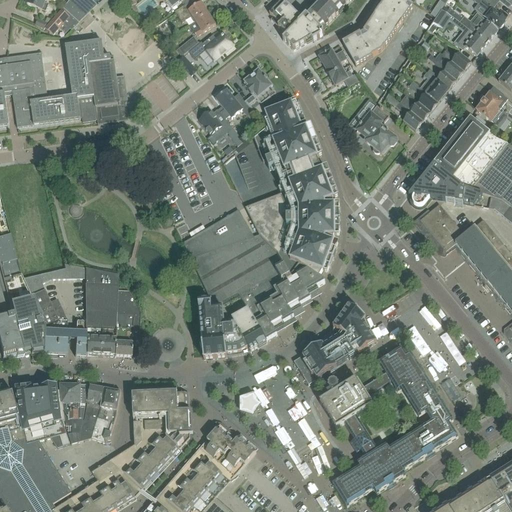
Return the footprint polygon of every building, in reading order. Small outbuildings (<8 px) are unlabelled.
[(45,4),(46,0),(28,0),(27,5),(42,11),(46,12),(49,5),(45,4)] [(71,0),(63,9),(80,24),(88,16),(98,6),(91,0),(71,0)] [(136,5),(132,0),(124,0),(130,10),(136,5)] [(164,0),(172,10),(181,3),(185,8),(186,7),(193,2),(192,0),(164,0)] [(286,5),(285,4),(283,2),(270,15),(281,26),(278,28),(288,37),(283,42),(294,52),(313,42),(314,43),(322,39),(324,35),(319,29),(323,25),(326,28),(329,24),(329,25),(336,17),(339,14),(336,11),(340,7),(343,10),(346,6),(346,7),(352,0),(327,0),(309,20),(306,18),(303,21),(294,13),(295,13),(286,5)] [(373,58),(382,52),(385,49),(396,33),(403,24),(402,24),(413,8),(401,0),(386,0),(381,9),(380,8),(374,18),(364,34),(368,37),(363,40),(360,35),(343,45),(356,68),(373,58)] [(478,5),(474,10),(482,16),(484,18),(499,31),(500,29),(502,29),(504,27),(503,26),(504,24),(506,21),(493,10),(486,4),(481,0),(480,0),(476,0),(474,3),(477,5),(478,5)] [(511,0),(488,0),(486,4),(493,10),(499,2),(507,8),(510,5),(511,7),(511,0)] [(186,21),(190,27),(209,15),(202,4),(193,9),(189,12),(186,7),(185,8),(176,14),(182,24),(186,21)] [(49,25),(44,30),(45,30),(46,29),(54,36),(59,30),(61,30),(64,27),(65,26),(70,31),(75,25),(69,19),(70,18),(62,11),(54,21),(49,25)] [(488,45),(475,35),(461,23),(460,24),(442,12),(442,11),(436,19),(436,20),(433,24),(442,30),(441,31),(444,33),(450,23),(463,34),(454,45),(463,52),(466,49),(477,58),(488,45)] [(209,15),(190,27),(197,37),(203,34),(216,26),(209,15)] [(461,23),(475,35),(488,45),(499,32),(477,15),(470,23),(464,18),(461,23)] [(79,24),(74,30),(79,35),(85,30),(93,21),(88,16),(80,24),(79,24)] [(35,26),(44,30),(49,25),(38,20),(35,26)] [(202,44),(189,54),(195,61),(196,61),(196,60),(205,52),(213,62),(215,61),(215,62),(233,47),(223,36),(217,41),(214,44),(211,40),(213,37),(203,45),(202,44)] [(160,37),(157,41),(161,45),(165,42),(160,37)] [(195,39),(180,50),(184,56),(199,44),(195,39)] [(96,121),(97,121),(93,91),(90,66),(101,65),(100,60),(105,59),(103,43),(66,48),(73,98),(48,102),(42,55),(0,60),(0,128),(10,128),(6,98),(13,97),(18,129),(81,121),(81,120),(82,119),(83,124),(96,123),(96,121)] [(425,43),(418,51),(424,56),(431,47),(425,43)] [(332,51),(319,59),(320,60),(320,61),(321,63),(322,64),(325,69),(346,57),(343,52),(335,56),(332,51)] [(472,65),(459,54),(455,60),(445,52),(442,56),(447,60),(446,60),(464,74),(472,65)] [(444,73),(457,83),(464,74),(446,60),(447,60),(442,56),(440,55),(435,60),(431,56),(428,60),(444,73)] [(346,57),(325,69),(324,69),(329,78),(343,70),(340,65),(348,61),(346,57)] [(93,91),(97,121),(98,126),(129,122),(126,105),(128,104),(125,78),(118,79),(116,63),(114,63),(114,58),(105,59),(100,60),(101,65),(90,66),(93,91)] [(197,72),(183,58),(178,62),(192,77),(197,72)] [(343,70),(329,78),(334,86),(335,85),(336,87),(344,82),(348,89),(359,83),(355,76),(353,77),(350,72),(345,75),(343,70)] [(444,73),(439,79),(429,71),(427,74),(436,81),(449,93),(457,83),(444,73)] [(511,92),(511,74),(508,71),(507,73),(499,83),(511,93),(511,92)] [(266,79),(265,80),(258,72),(254,75),(253,74),(248,78),(249,79),(245,83),(243,85),(246,89),(248,91),(249,91),(251,93),(250,94),(252,96),(254,98),(252,100),(250,98),(245,103),(264,127),(269,123),(266,115),(268,114),(261,106),(270,99),(265,92),(272,86),(266,79)] [(180,77),(184,82),(188,78),(185,74),(180,77)] [(449,93),(436,81),(427,74),(426,74),(423,77),(433,85),(425,94),(424,95),(438,106),(449,93)] [(422,99),(418,104),(418,105),(431,115),(438,106),(424,95),(425,94),(412,84),(409,88),(422,99)] [(225,86),(211,95),(215,100),(228,91),(225,86)] [(481,105),(476,112),(492,124),(499,130),(507,120),(508,120),(511,123),(511,105),(493,91),(490,96),(489,95),(484,102),(481,105)] [(227,92),(216,101),(223,109),(224,111),(223,112),(220,114),(226,121),(230,118),(232,120),(242,112),(247,118),(251,114),(252,113),(252,114),(253,113),(245,103),(238,96),(234,100),(227,92)] [(381,155),(389,147),(391,148),(393,148),(397,144),(396,141),(388,134),(389,133),(388,132),(387,133),(381,129),(389,119),(383,113),(383,112),(382,111),(381,112),(380,111),(378,109),(380,107),(378,105),(377,106),(375,104),(371,99),(368,94),(367,94),(361,99),(359,97),(358,97),(356,96),(354,96),(352,97),(338,105),(337,105),(348,124),(350,126),(357,132),(368,141),(366,143),(373,149),(373,150),(373,151),(373,152),(373,153),(374,153),(374,154),(375,155),(376,155),(377,156),(378,156),(379,155),(380,155),(381,155)] [(405,98),(399,105),(423,124),(431,115),(418,105),(418,104),(409,96),(406,100),(405,98)] [(277,256),(283,266),(291,279),(300,266),(307,271),(325,284),(326,284),(320,279),(323,273),(328,275),(330,269),(331,270),(331,269),(330,268),(332,261),(334,261),(333,260),(335,253),(337,253),(336,252),(338,246),(333,245),(334,238),(340,238),(340,232),(341,232),(341,231),(339,231),(339,223),(341,223),(341,222),(339,222),(339,214),(341,214),(339,214),(339,207),(334,207),(333,201),(338,199),(336,193),(337,193),(336,192),(335,193),(332,185),(334,185),(333,184),(332,185),(329,177),(330,176),(329,176),(327,171),(322,172),(317,159),(322,158),(320,152),(321,151),(320,151),(319,151),(316,144),(318,143),(317,143),(316,143),(313,136),(314,135),(314,134),(313,135),(311,129),(307,131),(305,126),(306,125),(304,125),(301,118),(303,117),(301,117),(298,110),(300,109),(300,108),(298,109),(296,103),(268,114),(266,115),(269,123),(271,129),(265,131),(254,140),(263,164),(266,163),(269,171),(280,167),(282,174),(285,172),(290,184),(287,185),(289,193),(246,210),(259,237),(277,256)] [(396,108),(408,118),(403,123),(416,133),(423,124),(399,105),(396,108)] [(199,121),(202,126),(204,128),(204,129),(205,129),(206,131),(206,132),(207,131),(210,135),(210,136),(211,137),(210,138),(210,139),(209,140),(208,140),(207,140),(208,141),(209,140),(213,146),(216,143),(227,135),(229,137),(238,148),(244,143),(226,121),(220,114),(218,111),(213,115),(212,114),(210,112),(211,113),(200,122),(199,121)] [(476,124),(477,124),(470,119),(464,127),(465,127),(466,126),(467,128),(466,129),(465,135),(461,140),(457,145),(452,149),(449,150),(438,165),(436,163),(434,166),(458,185),(495,139),(489,134),(482,129),(476,124)] [(495,139),(458,185),(463,190),(491,198),(501,202),(511,209),(503,218),(511,225),(511,148),(498,142),(495,139)] [(481,200),(482,196),(463,190),(458,185),(434,166),(431,170),(430,171),(430,172),(429,173),(414,199),(413,202),(414,205),(416,208),(419,209),(423,208),(425,206),(430,200),(453,203),(474,207),(481,200)] [(491,198),(488,210),(490,210),(494,211),(496,213),(503,218),(511,209),(501,202),(491,198)] [(511,332),(511,257),(483,222),(465,238),(440,207),(421,222),(447,254),(458,244),(464,251),(462,253),(511,313),(511,329),(510,331),(511,332)] [(276,271),(283,266),(277,256),(259,237),(250,240),(249,237),(252,235),(245,223),(244,221),(239,212),(222,222),(220,220),(214,223),(216,226),(184,245),(188,254),(191,260),(212,303),(214,305),(241,299),(280,278),(276,271)] [(11,236),(0,238),(0,268),(7,295),(16,329),(25,327),(27,335),(18,337),(21,349),(22,352),(29,350),(31,358),(43,356),(45,328),(43,325),(23,280),(22,276),(11,236)] [(52,281),(69,281),(88,280),(88,270),(64,266),(66,270),(46,275),(23,280),(43,325),(45,328),(44,356),(66,357),(67,342),(76,343),(76,333),(67,333),(68,322),(58,300),(51,304),(42,286),(49,282),(52,281)] [(301,315),(299,311),(303,308),(302,306),(311,301),(310,298),(317,293),(316,291),(319,290),(318,288),(325,284),(307,271),(300,266),(291,279),(283,266),(276,271),(280,278),(241,299),(266,343),(268,342),(276,337),(277,337),(276,334),(285,329),(286,328),(285,327),(285,328),(283,326),(301,315)] [(0,350),(2,359),(2,362),(4,361),(3,360),(21,355),(21,356),(22,355),(22,358),(23,357),(23,355),(22,352),(21,349),(18,337),(17,334),(17,332),(16,329),(7,295),(0,268),(0,350)] [(88,270),(88,280),(87,286),(87,296),(86,313),(87,321),(87,356),(91,356),(91,357),(110,358),(110,357),(114,358),(117,315),(118,293),(118,288),(119,277),(88,270)] [(395,285),(399,280),(386,272),(382,277),(395,285)] [(377,275),(367,285),(381,298),(391,288),(377,275)] [(140,314),(129,293),(118,293),(117,315),(114,358),(114,359),(138,360),(140,314)] [(199,304),(203,350),(201,350),(202,350),(203,355),(204,355),(204,360),(204,361),(227,359),(228,359),(229,359),(229,358),(228,355),(236,355),(249,354),(248,354),(248,355),(249,355),(251,354),(267,345),(266,343),(241,299),(214,305),(212,303),(199,304)] [(317,349),(303,358),(307,363),(304,365),(312,378),(315,376),(318,381),(337,369),(336,368),(346,362),(349,360),(350,361),(355,358),(354,356),(357,355),(358,355),(358,356),(377,344),(363,323),(366,319),(352,310),(350,308),(334,330),(334,331),(331,335),(330,336),(326,339),(326,338),(325,339),(325,340),(321,342),(320,342),(319,343),(320,344),(320,345),(321,346),(317,349)] [(77,322),(76,333),(76,343),(75,357),(86,358),(86,356),(87,356),(87,321),(86,313),(86,323),(77,322)] [(330,392),(327,395),(329,398),(328,399),(325,401),(320,404),(337,430),(344,425),(354,441),(352,443),(359,453),(361,452),(366,460),(358,465),(359,467),(359,468),(360,469),(341,481),(333,486),(347,509),(375,492),(376,493),(376,494),(377,496),(387,489),(389,491),(397,486),(396,484),(406,478),(404,474),(410,469),(411,469),(422,462),(423,461),(425,460),(427,462),(436,456),(435,454),(458,439),(449,425),(453,422),(451,418),(447,420),(444,416),(448,413),(440,401),(435,394),(437,392),(432,384),(430,385),(425,377),(418,365),(417,365),(412,357),(408,359),(402,350),(395,354),(394,352),(385,358),(386,360),(379,364),(386,375),(376,381),(372,384),(362,390),(356,381),(353,383),(345,388),(340,391),(339,390),(339,389),(339,386),(338,384),(335,382),(332,382),(330,384),(328,387),(329,389),(330,392)] [(17,393),(14,394),(28,446),(40,443),(53,439),(60,437),(63,448),(71,446),(63,423),(65,423),(61,392),(58,392),(57,387),(42,389),(42,390),(33,391),(32,388),(17,390),(17,393)] [(72,421),(78,421),(83,421),(88,391),(80,391),(80,387),(61,387),(62,397),(66,427),(72,428),(72,421)] [(96,425),(104,390),(91,387),(84,422),(83,422),(82,428),(79,444),(91,440),(96,425)] [(116,418),(121,393),(104,390),(96,425),(91,440),(106,445),(105,440),(110,439),(116,418)] [(7,511),(36,511),(12,473),(0,468),(0,449),(1,447),(0,444),(0,425),(1,426),(6,424),(12,444),(23,453),(22,467),(49,511),(53,511),(56,510),(53,506),(72,495),(46,453),(40,443),(28,446),(14,394),(0,398),(0,498),(8,511),(7,511)] [(98,484),(56,510),(53,511),(115,511),(135,500),(158,475),(160,472),(160,471),(161,470),(163,470),(165,468),(179,452),(180,452),(188,443),(187,443),(190,440),(190,438),(192,435),(189,433),(189,423),(189,415),(188,395),(176,395),(176,396),(147,397),(135,398),(135,397),(133,397),(135,447),(92,475),(98,484)] [(247,402),(246,413),(258,419),(266,409),(259,399),(247,402)] [(220,427),(217,427),(214,430),(216,434),(183,471),(183,472),(182,472),(181,472),(178,478),(174,481),(175,482),(169,486),(166,487),(167,488),(166,489),(166,488),(146,511),(230,511),(216,500),(217,499),(209,492),(222,477),(230,484),(256,454),(256,453),(255,454),(239,439),(238,440),(239,440),(237,442),(220,427)] [(53,443),(58,450),(63,448),(60,437),(53,439),(55,442),(53,443)] [(511,511),(511,465),(491,479),(491,480),(489,481),(509,511),(511,511)] [(434,511),(433,511),(509,511),(489,481),(489,482),(491,485),(489,487),(487,483),(458,501),(456,498),(434,511)]
